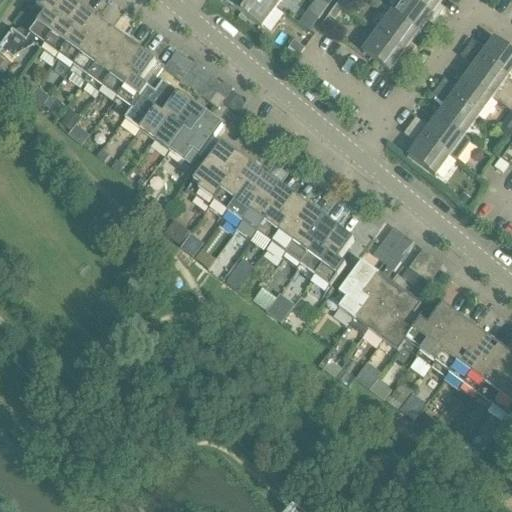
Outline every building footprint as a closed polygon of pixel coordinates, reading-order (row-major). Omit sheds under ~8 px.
[(34,48),(38,42),(44,47),(58,27),(51,22),(66,0),(45,0),(19,36),(12,31),(0,47),(0,51),(13,61),(26,43),(34,48)] [(44,47),(58,57),(73,37),(66,32),(82,11),(67,0),(66,0),(51,22),(58,27),(44,47)] [(262,30),(276,10),(268,5),(261,0),(230,0),(227,5),(262,30)] [(261,0),(268,5),(276,10),(283,0),(261,0)] [(316,0),(311,7),(322,15),(328,7),(317,0),(316,0)] [(340,0),(336,6),(342,11),(349,0),(340,0)] [(437,20),(410,0),(401,0),(390,16),(395,19),(417,35),(426,23),(432,27),(437,20)] [(410,0),(437,20),(444,10),(438,6),(442,0),(410,0)] [(332,11),(327,18),(333,22),(342,11),(336,6),(332,11)] [(322,15),(311,7),(306,14),(317,22),(322,15)] [(58,57),(73,68),(88,48),(81,43),(96,21),(82,11),(66,32),(73,37),(58,57)] [(390,16),(376,35),(409,59),(416,49),(410,45),(417,35),(395,19),(390,16)] [(73,68),(87,78),(102,58),(95,53),(111,32),(96,21),(81,43),(88,48),(73,68)] [(87,78),(102,89),(117,70),(109,64),(125,43),(111,32),(95,53),(102,58),(87,78)] [(403,66),(409,59),(376,35),(362,54),(389,74),(397,62),(403,66)] [(472,42),(465,51),(505,81),(506,81),(511,72),(511,54),(493,41),(485,52),(472,42)] [(289,49),(299,57),(304,50),(294,42),(289,49)] [(102,89),(117,100),(131,80),(124,75),(140,53),(125,43),(109,64),(117,70),(102,89)] [(473,69),(464,81),(490,100),(492,101),(506,81),(505,81),(465,51),(460,59),(473,69)] [(132,111),(147,90),(141,85),(155,65),(140,53),(124,75),(131,80),(117,100),(132,111)] [(188,74),(196,80),(204,70),(195,63),(188,74)] [(196,80),(188,74),(180,84),(189,91),(196,80)] [(36,87),(27,80),(18,92),(27,99),(36,87)] [(437,90),(477,120),(492,101),(490,100),(464,81),(457,91),(443,81),(437,90)] [(147,90),(132,111),(124,121),(139,132),(155,112),(161,118),(178,96),(162,85),(155,95),(147,90)] [(217,95),(226,102),(233,91),(224,85),(217,95)] [(445,107),(436,120),(463,139),(477,120),(437,90),(432,98),(445,107)] [(42,109),(49,98),(42,93),(34,104),(42,109)] [(226,102),(217,95),(209,105),(218,112),(226,102)] [(139,132),(154,143),(169,124),(175,128),(192,106),(178,96),(161,118),(155,112),(139,132)] [(66,108),(56,101),(47,113),(57,120),(66,108)] [(154,143),(168,154),(183,134),(190,139),(206,117),(192,106),(175,128),(169,124),(154,143)] [(80,120),(70,112),(60,125),(70,133),(80,120)] [(191,171),(199,160),(222,128),(206,117),(190,139),(183,134),(168,154),(191,171)] [(511,117),(498,135),(508,143),(511,137),(511,117)] [(409,129),(449,159),(450,158),(456,162),(470,144),(463,139),(436,120),(429,130),(415,120),(409,129)] [(449,159),(409,129),(403,136),(417,146),(408,158),(435,178),(449,159)] [(86,141),(75,133),(70,138),(81,147),(86,141)] [(206,167),(194,183),(202,189),(199,194),(213,204),(228,183),(220,178),(237,157),(221,145),(206,167)] [(498,152),(491,147),(486,154),(493,159),(498,152)] [(99,158),(97,160),(104,165),(109,158),(102,153),(99,158)] [(213,204),(227,214),(243,193),(235,188),(251,167),(237,157),(220,178),(228,183),(213,204)] [(114,162),(109,169),(117,175),(122,168),(114,162)] [(502,176),(507,168),(499,163),(493,171),(502,176)] [(227,214),(241,225),(257,204),(250,198),(265,178),(251,167),(235,188),(243,193),(227,214)] [(241,225),(256,235),(271,215),(264,210),(280,189),(265,178),(250,198),(257,204),(241,225)] [(256,235),(271,246),(286,226),(279,220),(294,199),(280,189),(264,210),(271,215),(256,235)] [(470,200),(462,194),(456,201),(464,207),(470,200)] [(271,246),(285,257),(300,236),(293,231),(309,210),(294,199),(279,220),(286,226),(271,246)] [(285,257),(300,268),(315,247),(308,241),(323,221),(309,210),(293,231),(300,236),(285,257)] [(300,268),(315,279),(330,258),(322,252),(338,231),(323,221),(308,241),(315,247),(300,268)] [(175,222),(165,236),(180,248),(191,234),(175,222)] [(353,243),(338,231),(322,252),(330,258),(315,279),(330,290),(346,268),(339,262),(353,243)] [(202,243),(191,235),(181,248),(192,257),(202,243)] [(384,266),(391,257),(380,249),(373,258),(384,266)] [(203,257),(198,265),(206,271),(212,263),(203,257)] [(391,257),(384,266),(394,273),(401,264),(391,257)] [(243,261),(227,283),(237,291),(254,269),(243,261)] [(338,311),(353,322),(369,301),(361,296),(377,275),(361,264),(338,295),(346,301),(338,311)] [(413,287),(419,278),(409,270),(402,279),(413,287)] [(353,322),(368,333),(383,312),(376,306),(391,286),(377,275),(361,296),(369,301),(353,322)] [(419,278),(413,287),(423,295),(430,285),(419,278)] [(368,333),(382,343),(398,322),(390,317),(406,296),(391,286),(376,306),(383,312),(368,333)] [(405,344),(421,323),(413,318),(421,307),(406,296),(390,317),(398,322),(382,343),(398,355),(405,344)] [(421,323),(405,344),(420,355),(435,335),(442,340),(458,319),(443,308),(428,328),(421,323)] [(420,355),(434,366),(450,345),(457,350),(472,330),(458,319),(442,340),(435,335),(420,355)] [(434,366),(449,377),(464,356),(472,361),(487,340),(472,330),(457,350),(450,345),(434,366)] [(449,377),(463,387),(479,366),(486,372),(501,351),(487,340),(472,361),(464,356),(449,377)] [(463,387),(478,398),(493,377),(501,382),(511,366),(511,358),(501,351),(486,372),(479,366),(463,387)] [(478,398),(493,409),(508,388),(511,390),(511,366),(501,382),(493,377),(478,398)] [(361,374),(355,382),(369,392),(375,383),(361,374)] [(392,392),(377,381),(375,383),(369,392),(383,402),(392,392)] [(414,392),(401,383),(390,397),(402,407),(414,392)] [(493,409),(507,419),(511,412),(511,390),(508,388),(493,409)] [(419,409),(408,401),(401,410),(412,419),(419,409)] [(426,419),(421,425),(430,432),(435,423),(429,419),(426,419)] [(444,430),(438,438),(445,443),(451,435),(444,430)] [(452,439),(448,445),(459,454),(464,447),(452,439)]
